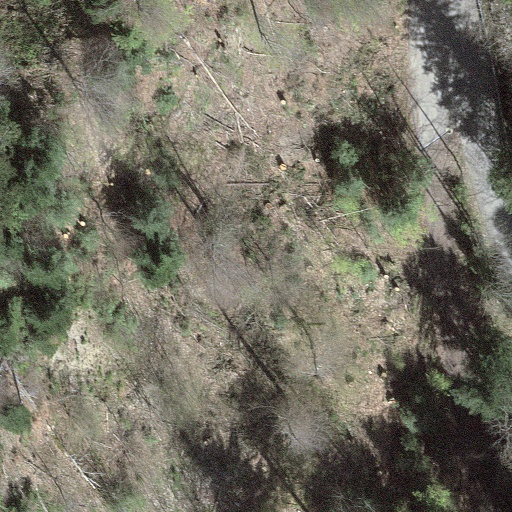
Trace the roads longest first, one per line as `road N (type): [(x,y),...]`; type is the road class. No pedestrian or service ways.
road 1 (track): [(431,0),(443,302),(492,511)]
road 2 (unclassified): [(447,0),(456,79),(511,256)]
